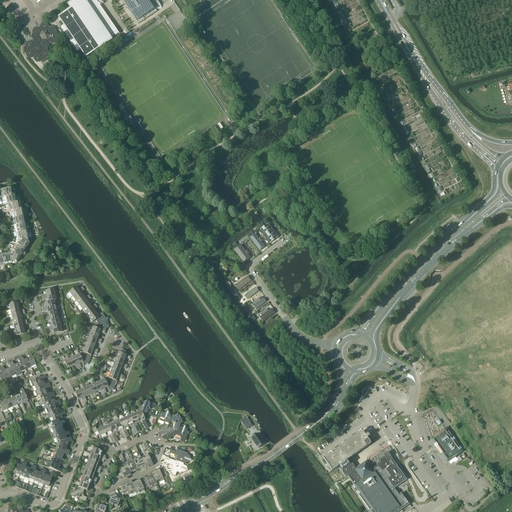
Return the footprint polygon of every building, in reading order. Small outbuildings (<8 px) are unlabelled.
[(71,0),(67,4),(70,9),(58,17),(63,25),(59,27),(77,52),(80,50),(85,58),(111,40),(111,39),(118,34),(119,34),(111,22),(111,21),(110,19),(109,19),(99,5),(103,3),(103,2),(101,4),(97,2),(97,1),(98,1),(98,0),(97,0),(71,0)] [(162,8),(156,0),(122,0),(138,24),(157,12),(162,8)] [(34,59),(36,62),(40,62),(41,62),(43,63),(48,59),(47,57),(48,57),(49,54),(47,50),(47,48),(49,44),(50,43),(51,43),(54,43),(56,39),(55,38),(57,37),(57,33),(55,32),(56,30),(53,27),(50,27),(49,28),(47,27),(48,26),(45,23),(42,23),(40,27),(38,28),(34,28),(32,32),(33,33),(32,34),(33,39),(34,39),(33,41),(32,42),(31,42),(27,42),(25,46),(26,46),(24,48),(24,54),(26,54),(26,55),(28,58),(32,58),(33,58),(34,59)] [(130,126),(134,123),(121,103),(117,106),(130,126)] [(2,198),(4,197),(13,195),(11,188),(0,190),(2,198)] [(5,204),(7,204),(16,202),(15,194),(13,195),(4,197),(5,204)] [(9,212),(11,211),(20,209),(18,202),(16,202),(7,204),(9,212)] [(11,211),(12,218),(23,216),(22,209),(20,209),(11,211)] [(12,218),(14,226),(25,223),(23,216),(12,218)] [(14,226),(16,233),(27,231),(25,223),(14,226)] [(269,224),(260,230),(270,244),(279,238),(269,224)] [(17,240),(17,241),(28,238),(27,231),(16,233),(17,240)] [(255,234),(250,238),(260,251),(265,247),(262,242),(263,241),(260,238),(259,239),(255,234)] [(9,253),(11,264),(16,263),(22,254),(23,254),(24,255),(26,253),(23,251),(29,243),(28,238),(17,241),(9,253)] [(246,251),(241,245),(234,250),(244,263),(251,258),(248,254),(249,254),(247,250),(246,251)] [(9,253),(2,254),(4,265),(11,264),(9,253)] [(251,282),(248,277),(235,287),(239,291),(251,282)] [(69,292),(72,296),(83,288),(82,287),(78,290),(76,287),(69,292)] [(72,296),(75,301),(82,295),(81,293),(84,290),(83,288),(72,296)] [(259,292),(256,288),(245,296),(248,300),(259,292)] [(41,295),(42,297),(55,294),(54,289),(45,291),(46,294),(41,295)] [(75,301),(79,305),(89,297),(88,296),(84,298),(82,295),(75,301)] [(79,305),(82,309),(89,304),(87,302),(91,299),(89,297),(79,305)] [(266,302),(264,299),(263,299),(261,297),(254,303),(256,305),(254,306),(256,310),(266,302)] [(42,306),(42,308),(56,305),(54,300),(48,301),(46,301),(46,305),(42,306)] [(8,304),(10,310),(19,308),(18,304),(22,303),(22,301),(8,304)] [(82,309),(85,314),(96,305),(95,304),(91,307),(89,304),(82,309)] [(85,314),(89,318),(95,313),(94,310),(97,307),(96,305),(85,314)] [(275,313),(272,309),(268,311),(266,309),(260,313),(262,316),(260,318),(263,322),(275,313)] [(44,317),(45,319),(58,316),(57,310),(48,313),(49,315),(44,317)] [(11,315),(13,320),(21,318),(20,315),(25,313),(25,312),(11,315)] [(92,323),(95,320),(103,314),(102,313),(97,315),(95,313),(89,318),(92,323)] [(97,322),(97,324),(108,322),(107,320),(108,319),(107,317),(105,318),(103,314),(95,320),(97,322)] [(47,327),(47,329),(61,326),(59,321),(51,323),(51,326),(47,327)] [(14,326),(15,331),(24,328),(23,325),(28,324),(27,322),(14,326)] [(97,326),(97,328),(105,331),(107,327),(108,328),(109,325),(108,325),(108,322),(97,324),(97,326)] [(91,331),(89,336),(102,341),(102,340),(98,338),(99,334),(91,331)] [(89,336),(87,341),(95,345),(96,343),(101,344),(102,341),(89,336)] [(87,341),(85,346),(98,351),(98,350),(94,348),(95,345),(87,341)] [(85,346),(83,352),(91,355),(92,352),(97,354),(98,351),(85,346)] [(81,355),(80,355),(80,356),(83,362),(82,362),(84,365),(83,364),(86,363),(88,364),(92,355),(91,355),(83,352),(82,352),(81,355)] [(118,352),(116,357),(124,360),(126,358),(130,359),(131,357),(126,355),(118,352)] [(30,358),(27,360),(31,367),(36,365),(30,353),(28,354),(30,358)] [(79,354),(74,357),(79,369),(81,368),(80,363),(82,362),(83,362),(80,356),(80,355),(79,354)] [(22,357),(20,358),(26,370),(31,367),(27,360),(24,361),(22,357)] [(74,357),(69,359),(73,366),(75,365),(78,370),(79,369),(74,357)] [(116,357),(114,362),(127,367),(128,365),(123,363),(124,360),(116,357)] [(20,363),(17,364),(21,372),(26,370),(20,358),(18,359),(20,363)] [(73,366),(69,359),(64,361),(69,373),(71,372),(70,368),(73,366)] [(12,362),(10,363),(16,375),(21,372),(17,364),(14,366),(12,362)] [(114,362),(112,367),(121,371),(122,368),(126,369),(127,367),(114,362)] [(11,368),(8,369),(12,377),(16,375),(10,363),(9,364),(11,368)] [(3,367),(1,368),(7,379),(12,377),(8,369),(5,371),(3,367)] [(112,367),(110,373),(123,377),(124,376),(119,374),(121,371),(112,367)] [(110,373),(108,378),(116,381),(118,378),(122,379),(123,377),(110,373)] [(33,387),(35,386),(44,382),(42,379),(46,378),(45,375),(39,378),(39,376),(30,380),(33,387)] [(106,381),(105,381),(108,387),(109,390),(111,389),(114,390),(117,381),(116,381),(108,378),(108,377),(106,381)] [(105,379),(100,381),(105,394),(107,393),(105,388),(108,387),(105,381),(106,381),(105,379)] [(100,381),(95,384),(98,391),(101,390),(103,395),(105,394),(100,381)] [(35,386),(37,391),(49,385),(49,383),(45,384),(44,382),(35,386)] [(95,384),(90,386),(95,398),(97,397),(95,393),(98,391),(95,384)] [(39,395),(48,391),(47,389),(51,387),(49,385),(37,391),(35,391),(37,396),(39,395)] [(90,386),(85,388),(88,396),(91,395),(93,399),(95,398),(90,386)] [(85,388),(80,390),(85,402),(87,402),(85,397),(88,396),(85,388)] [(22,394),(19,395),(22,403),(28,401),(23,389),(20,390),(22,394)] [(85,402),(80,390),(75,392),(78,400),(81,399),(83,403),(85,402)] [(39,395),(41,400),(54,394),(53,392),(49,394),(48,391),(39,395)] [(14,392),(13,393),(18,405),(22,403),(19,395),(16,396),(14,392)] [(12,398),(9,399),(13,407),(18,405),(13,393),(10,394),(12,398)] [(43,405),(44,405),(46,404),(45,404),(52,401),(51,398),(55,396),(54,394),(41,400),(43,405)] [(5,397),(3,398),(8,409),(13,407),(9,399),(6,401),(5,397)] [(44,405),(46,409),(60,402),(59,400),(55,402),(54,399),(52,401),(45,404),(46,404),(44,405)] [(142,408),(141,410),(143,415),(147,413),(149,414),(150,415),(154,417),(156,410),(155,407),(150,409),(149,407),(150,405),(149,402),(147,401),(144,402),(143,405),(141,406),(142,408)] [(46,409),(48,414),(58,409),(57,406),(61,405),(60,402),(46,409)] [(50,418),(52,418),(64,412),(63,410),(59,411),(58,409),(48,414),(50,418)] [(139,413),(136,414),(140,423),(142,422),(146,429),(149,428),(143,415),(141,410),(141,411),(140,412),(139,413)] [(64,412),(52,418),(54,422),(58,420),(58,421),(63,419),(61,416),(65,414),(64,412)] [(158,433),(164,431),(168,429),(169,427),(168,427),(170,422),(171,422),(173,416),(172,416),(172,415),(171,417),(170,417),(169,413),(169,412),(167,412),(163,414),(162,413),(160,412),(158,417),(160,417),(159,421),(165,423),(164,425),(158,428),(159,431),(162,429),(163,431),(158,433)] [(132,415),(130,416),(138,433),(141,432),(137,424),(140,423),(136,414),(133,415),(132,415)] [(162,437),(179,430),(180,427),(179,427),(182,419),(181,419),(179,415),(177,414),(177,415),(174,416),(173,416),(171,422),(175,424),(174,428),(172,428),(169,427),(168,429),(164,431),(158,433),(159,436),(164,434),(165,435),(162,437)] [(128,417),(125,419),(129,427),(131,426),(135,434),(138,433),(130,416),(129,416),(128,417)] [(250,423),(247,418),(242,422),(245,427),(250,423)] [(121,420),(119,420),(127,438),(130,437),(126,429),(129,427),(125,419),(122,420),(121,420)] [(50,426),(54,434),(62,430),(60,425),(65,423),(63,421),(59,423),(59,422),(58,421),(58,420),(54,422),(49,424),(50,426)] [(117,422),(114,424),(118,432),(120,431),(124,439),(127,438),(119,420),(118,421),(117,422)] [(110,425),(108,425),(116,443),(119,441),(115,434),(118,432),(114,424),(111,425),(110,425)] [(103,429),(107,437),(109,436),(113,444),(116,443),(108,425),(107,426),(106,427),(103,429)] [(250,425),(246,428),(251,434),(255,431),(250,425)] [(104,439),(107,437),(103,429),(100,430),(99,429),(97,430),(95,426),(92,427),(95,433),(98,432),(101,439),(99,439),(100,441),(102,442),(105,441),(104,439)] [(179,430),(162,437),(163,440),(164,440),(167,441),(171,439),(171,438),(176,435),(180,437),(181,438),(180,441),(183,442),(185,441),(188,433),(186,427),(184,426),(184,427),(181,428),(180,427),(179,430)] [(58,443),(67,439),(66,439),(66,438),(65,437),(70,435),(69,432),(64,434),(62,430),(54,434),(57,441),(58,443)] [(435,445),(439,451),(440,450),(448,461),(448,460),(461,451),(452,438),(446,430),(445,431),(444,430),(439,433),(439,435),(438,434),(434,437),(434,438),(433,439),(436,444),(435,445)] [(384,455),(385,457),(379,461),(381,463),(371,469),(369,466),(366,462),(357,469),(356,468),(352,462),(350,463),(347,460),(372,443),(368,438),(370,436),(369,434),(368,433),(366,435),(363,431),(324,458),(333,471),(340,465),(342,467),(340,469),(346,477),(348,476),(361,493),(359,495),(369,510),(372,508),(373,510),(372,511),(399,511),(404,509),(410,504),(403,494),(402,494),(399,495),(394,488),(405,479),(390,457),(391,456),(388,452),(384,455)] [(260,434),(254,438),(261,447),(266,443),(260,434)] [(58,443),(56,448),(69,453),(70,451),(66,449),(68,443),(72,441),(70,438),(66,439),(67,439),(58,443)] [(56,448),(54,453),(63,456),(64,454),(68,455),(69,453),(56,448)] [(92,452),(91,454),(105,459),(106,456),(102,454),(103,452),(94,448),(93,451),(92,452)] [(175,460),(176,461),(176,460),(184,464),(186,465),(187,463),(188,463),(191,461),(191,462),(192,460),(191,460),(190,456),(188,455),(188,454),(177,450),(176,452),(171,450),(170,453),(176,456),(174,459),(175,460)] [(54,453),(52,458),(65,463),(66,461),(62,459),(63,456),(54,453)] [(91,457),(90,460),(98,463),(100,460),(104,462),(105,459),(91,454),(91,455),(91,457)] [(144,457),(141,458),(145,466),(145,467),(145,468),(149,466),(149,467),(153,465),(152,464),(154,463),(155,461),(153,458),(149,457),(148,454),(144,456),(144,457)] [(136,458),(133,459),(137,469),(141,467),(141,468),(145,467),(145,466),(141,458),(140,456),(136,458)] [(52,458),(50,462),(59,466),(60,463),(65,465),(65,463),(52,458)] [(125,463),(126,464),(130,473),(134,471),(138,470),(137,469),(133,459),(128,461),(125,463)] [(176,460),(176,461),(176,462),(169,459),(168,461),(166,460),(165,463),(173,466),(171,471),(172,475),(176,476),(177,473),(181,474),(182,473),(183,473),(184,473),(187,471),(188,472),(188,470),(186,467),(184,466),(184,464),(176,460)] [(87,464),(87,465),(101,471),(102,468),(98,466),(98,463),(90,460),(89,463),(87,464)] [(16,474),(20,476),(25,463),(22,462),(21,466),(18,465),(16,469),(14,468),(12,475),(15,477),(16,474)] [(59,466),(50,462),(50,463),(49,463),(48,463),(47,464),(47,465),(47,466),(48,466),(49,467),(48,468),(62,473),(63,470),(58,469),(59,466)] [(20,476),(24,478),(28,469),(25,468),(27,464),(25,463),(20,476)] [(126,464),(122,466),(119,468),(120,470),(118,474),(119,476),(122,477),(123,477),(127,476),(128,476),(131,475),(130,473),(126,464)] [(87,468),(86,471),(94,475),(95,472),(100,473),(101,471),(87,465),(86,467),(87,468)] [(24,478),(29,479),(34,466),(32,466),(30,470),(28,469),(24,478)] [(34,466),(29,479),(28,481),(33,483),(34,481),(37,472),(35,471),(36,467),(34,466)] [(152,473),(153,475),(157,483),(159,482),(160,483),(164,481),(164,480),(167,479),(167,476),(166,474),(164,473),(162,468),(152,473)] [(34,481),(39,483),(44,470),(41,469),(40,473),(37,472),(34,481)] [(39,483),(44,485),(47,476),(44,475),(46,471),(44,470),(39,483)] [(83,475),(83,477),(96,482),(98,479),(93,477),(94,475),(86,471),(84,474),(83,475)] [(47,476),(44,485),(49,487),(54,474),(51,473),(50,477),(47,476)] [(145,478),(143,479),(147,488),(149,487),(150,488),(153,487),(153,488),(158,486),(157,483),(153,475),(149,476),(150,477),(146,479),(145,478)] [(83,479),(81,482),(90,486),(91,483),(95,484),(96,482),(83,477),(82,478),(83,479)] [(137,483),(133,484),(137,493),(137,494),(140,493),(145,491),(144,490),(147,488),(143,479),(137,482),(137,483)] [(79,486),(78,488),(84,490),(92,493),(93,490),(89,488),(90,486),(81,482),(80,485),(79,486)] [(133,484),(132,482),(128,483),(129,484),(125,486),(124,484),(121,486),(124,493),(123,494),(126,495),(128,494),(129,495),(132,494),(132,495),(137,493),(133,484)] [(84,490),(78,488),(78,489),(75,488),(74,490),(72,492),(71,494),(72,497),(74,498),(77,497),(79,498),(80,500),(84,501),(86,500),(87,498),(84,496),(83,494),(84,490)] [(110,498),(108,504),(106,509),(109,510),(111,510),(112,507),(112,506),(113,506),(120,508),(121,506),(120,504),(119,503),(121,499),(117,498),(114,491),(109,494),(110,498)] [(104,511),(106,509),(108,504),(106,503),(106,502),(99,500),(98,504),(94,506),(93,510),(95,511),(94,511),(104,511)]
